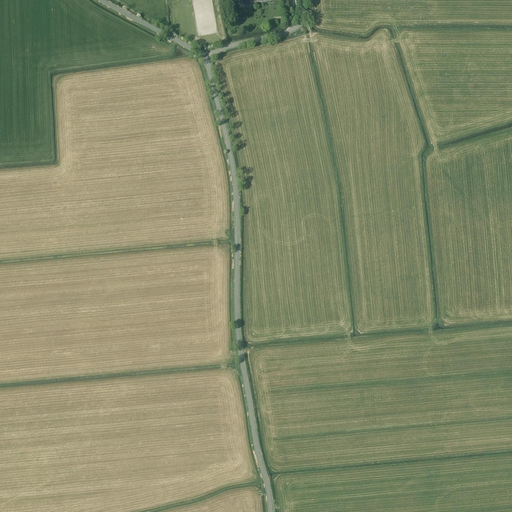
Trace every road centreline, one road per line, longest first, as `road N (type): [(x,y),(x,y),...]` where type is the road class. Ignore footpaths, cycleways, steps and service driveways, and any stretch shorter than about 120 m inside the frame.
road 1 (unclassified): [(270,511),(237,329),(233,172),(203,59)]
road 2 (unclassified): [(203,59),(293,29),(302,0)]
